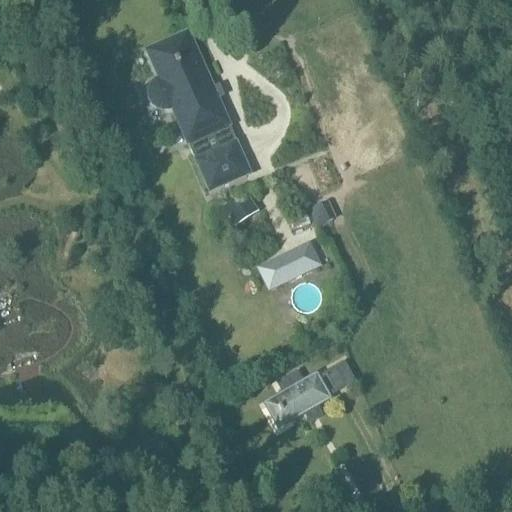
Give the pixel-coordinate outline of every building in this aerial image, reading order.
[(152,66),(159,81),(158,81),(154,83),(151,88),(148,93),(148,99),(150,105),(154,109),(158,112),(163,113),(169,113),(172,112),(187,146),(186,146),(208,197),(251,179),(229,127),(228,128),(218,104),(221,103),(224,101),(225,98),(225,96),(225,93),(224,90),(221,88),(218,87),(215,86),(213,87),(211,88),(194,48),(152,66)] [(295,179),(321,165),(317,157),(291,171),(295,179)] [(258,215),(244,194),(233,201),(235,205),(223,213),(234,230),(258,215)] [(279,292),(317,270),(304,249),(266,271),(279,292)] [(293,315),(305,313),(302,298),(290,300),(293,315)] [(0,366),(4,387),(28,383),(23,358),(0,362),(0,366)] [(282,416),(287,424),(302,415),(303,416),(306,414),(305,411),(312,407),(313,409),(327,401),(315,380),(302,388),(296,377),(279,387),(285,398),(274,404),(281,417),(282,416)]
